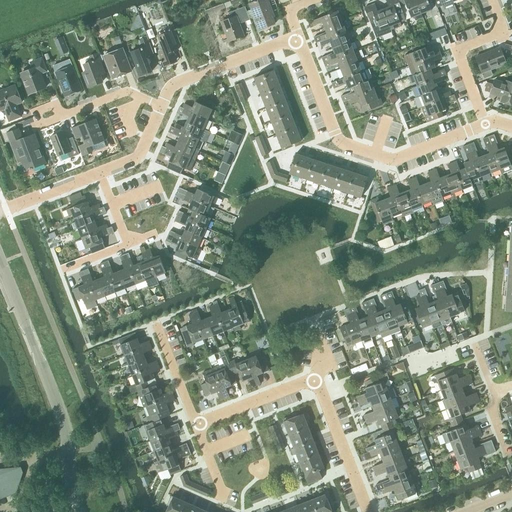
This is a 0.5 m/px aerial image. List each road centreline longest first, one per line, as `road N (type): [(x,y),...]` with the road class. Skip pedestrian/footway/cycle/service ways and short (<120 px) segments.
road 1 (residential): [(367,511),(315,378),(196,424)]
road 2 (residential): [(297,39),(333,136),(347,147),(400,160),(487,127)]
road 3 (tertiary): [(80,511),(66,432),(0,263)]
road 4 (residential): [(159,110),(183,81),(297,39)]
road 5 (residential): [(487,127),(460,61),(464,49),(493,37),(501,23),(493,0)]
road 6 (residential): [(59,272),(128,246),(100,175)]
